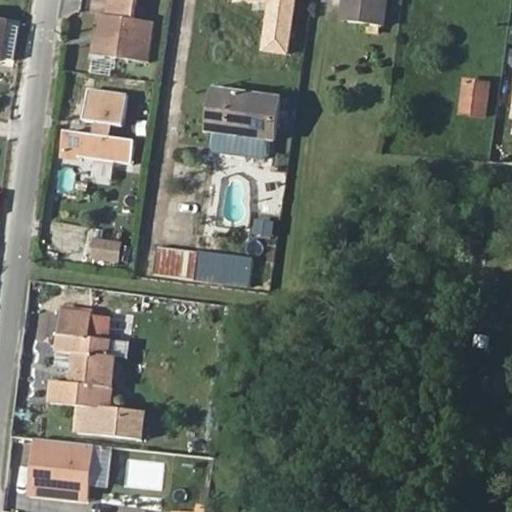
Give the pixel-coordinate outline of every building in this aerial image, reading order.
[(117,0),(116,14),(99,11),(93,51),(149,58),(154,19),(150,18),(141,17),(143,0),(117,0)] [(150,18),(152,0),(143,0),(141,17),(150,18)] [(290,54),(297,0),(265,0),(275,1),(268,50),(290,54)] [(363,0),(344,0),(343,5),(356,7),(353,28),(359,28),(363,0)] [(363,0),(359,28),(384,32),(387,0),(363,0)] [(343,5),(341,26),(353,28),(356,7),(343,5)] [(8,25),(8,22),(0,21),(0,59),(3,59),(4,57),(8,25)] [(25,60),(29,27),(8,25),(4,57),(25,60)] [(487,119),(491,84),(466,81),(462,116),(487,119)] [(124,125),(129,93),(88,87),(84,119),(100,121),(98,133),(82,131),(78,160),(136,169),(140,138),(109,134),(110,122),(124,125)] [(276,143),(281,102),(215,93),(210,134),(211,135),(274,143),(276,143)] [(65,129),(61,157),(78,160),(82,131),(65,129)] [(274,143),(211,135),(209,155),(271,163),(274,143)] [(390,135),(388,154),(404,155),(405,136),(390,135)] [(264,180),(260,202),(282,205),(285,183),(264,180)] [(122,267),(124,251),(101,248),(99,264),(122,267)] [(167,252),(158,251),(154,281),(163,282),(167,252)] [(167,252),(163,282),(173,283),(177,253),(167,252)] [(173,283),(192,286),(196,256),(177,253),(173,283)] [(260,293),(263,264),(231,261),(228,290),(260,293)] [(74,308),(71,332),(100,336),(103,311),(74,308)] [(117,409),(124,356),(113,354),(115,338),(100,336),(71,332),(66,332),(64,348),(82,350),(78,381),(61,378),(57,403),(84,406),(80,432),(143,441),(147,413),(117,409)] [(491,375),(490,392),(508,394),(510,376),(491,375)] [(80,499),(86,443),(29,436),(23,492),(80,499)]
